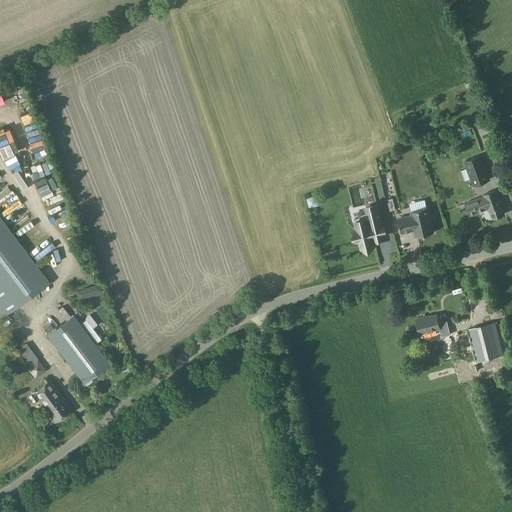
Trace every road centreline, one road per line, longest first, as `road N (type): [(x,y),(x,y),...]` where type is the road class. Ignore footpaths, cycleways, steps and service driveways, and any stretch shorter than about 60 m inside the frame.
road 1 (unclassified): [(258,310),(0,495)]
road 2 (unclassified): [(511,246),(258,310)]
road 3 (unclassified): [(304,511),(258,310)]
